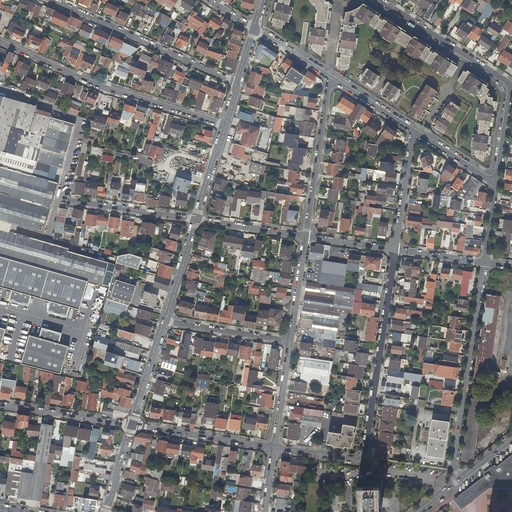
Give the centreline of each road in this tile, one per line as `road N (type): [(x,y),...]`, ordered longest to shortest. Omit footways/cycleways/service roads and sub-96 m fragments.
road 1 (residential): [(394,249),(361,460),(274,447)]
road 2 (residential): [(223,126),(103,89),(0,42)]
road 3 (residential): [(462,477),(452,459),(484,262)]
road 4 (residential): [(54,0),(236,83)]
road 5 (residential): [(305,236),(330,76)]
road 6 (residential): [(510,86),(377,0)]
road 7 (residential): [(274,447),(135,425)]
road 8 (residential): [(0,404),(130,424)]
road 9 (residential): [(164,321),(289,341)]
road 10 (residential): [(70,200),(195,219)]
